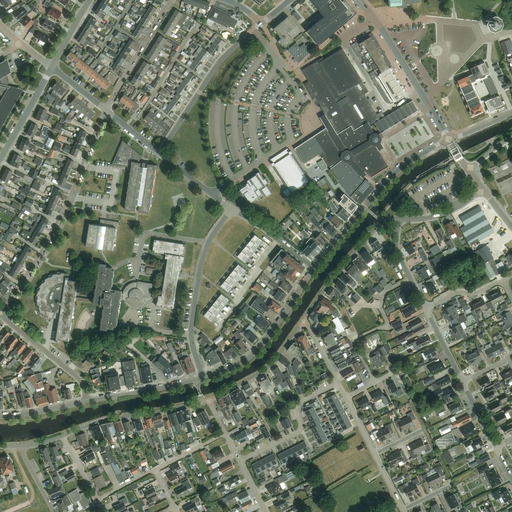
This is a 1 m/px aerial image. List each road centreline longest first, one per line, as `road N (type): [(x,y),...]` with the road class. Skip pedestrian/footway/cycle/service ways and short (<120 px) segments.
road 1 (residential): [(0,313),(54,228),(105,110)]
road 2 (residential): [(314,268),(400,167),(448,139)]
road 3 (residential): [(203,377),(191,336),(199,272),(231,207)]
road 4 (tertiary): [(448,139),(358,0)]
road 5 (residential): [(159,152),(217,63),(258,26)]
road 6 (residential): [(203,377),(251,355),(314,268)]
road 7 (residential): [(209,399),(62,436)]
road 8 (residential): [(374,381),(354,339),(386,325),(386,293),(410,278)]
road 9 (residential): [(398,218),(376,225),(304,318)]
road 10 (residential): [(239,460),(296,433),(300,401),(337,382)]
road 11 (residential): [(105,110),(171,0)]
road 12 (residential): [(403,511),(345,397)]
road 13 (residential): [(304,318),(262,372),(209,399)]
road 14 (residential): [(86,400),(78,378),(0,314)]
